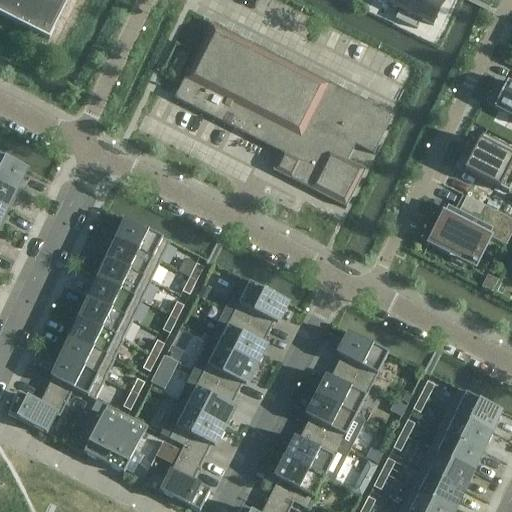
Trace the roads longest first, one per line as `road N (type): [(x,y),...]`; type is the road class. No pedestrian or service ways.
road 1 (residential): [(510,0),(370,293)]
road 2 (residential): [(95,157),(312,262),(336,282)]
road 3 (residential): [(336,282),(221,511)]
road 4 (residential): [(95,157),(0,357)]
road 5 (residential): [(77,143),(147,0)]
road 6 (residential): [(370,293),(511,365)]
